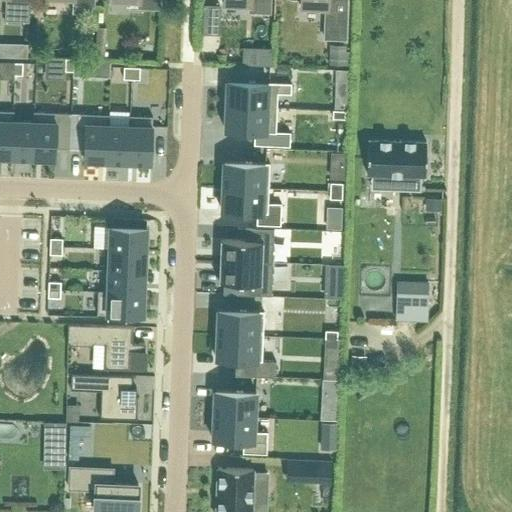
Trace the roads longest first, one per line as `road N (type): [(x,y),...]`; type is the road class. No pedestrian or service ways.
road 1 (unclassified): [(439,511),(456,0)]
road 2 (residential): [(172,511),(183,197)]
road 3 (residential): [(183,197),(0,191)]
road 4 (residential): [(188,67),(183,197)]
